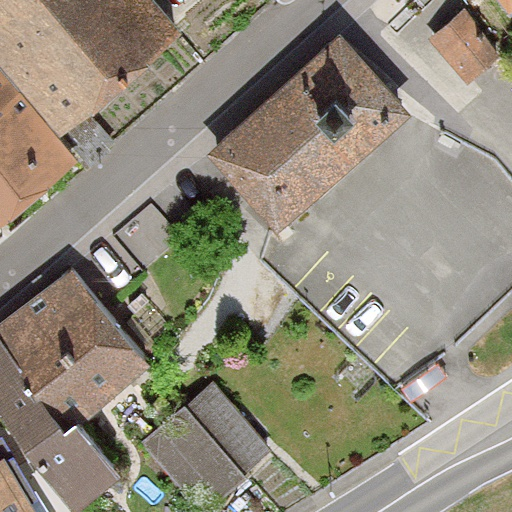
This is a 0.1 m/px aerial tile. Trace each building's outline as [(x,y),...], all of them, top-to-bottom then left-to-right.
[(185,0),(0,0),(0,23),(82,123),(207,27),(185,0)] [(440,32),(484,79),(511,52),(511,43),(473,1),(440,32)] [(362,28),(221,149),(290,228),(431,107),(362,28)] [(0,127),(8,121),(59,188),(93,153),(0,43),(0,127)] [(0,232),(59,188),(8,121),(0,127),(0,232)] [(109,402),(175,356),(97,250),(19,316),(109,402)] [(19,316),(0,332),(0,376),(96,499),(150,460),(109,402),(19,316)] [(210,506),(282,447),(224,376),(151,436),(210,506)] [(0,511),(59,511),(23,452),(0,465),(0,511)]
